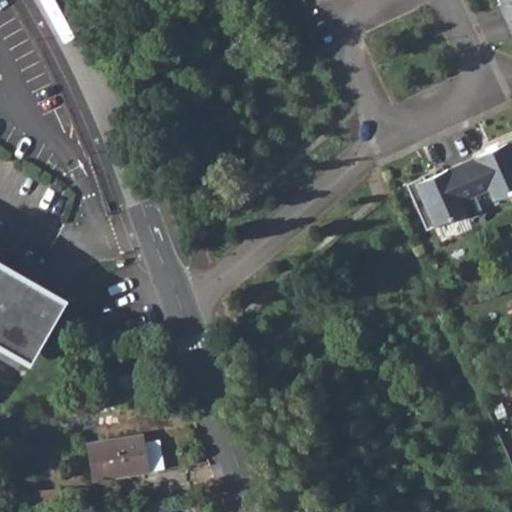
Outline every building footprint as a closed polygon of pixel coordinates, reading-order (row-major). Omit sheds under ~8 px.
[(511,0),(500,0),(502,3),(498,4),(504,18),(511,14),(511,0)] [(497,148),(460,163),(475,195),(488,190),(493,200),(511,192),(511,137),(496,145),(497,148)] [(475,195),(460,163),(424,179),(423,176),(405,183),(425,230),(465,212),(461,202),(475,195)] [(0,343),(28,360),(62,300),(0,264),(0,343)] [(110,389),(145,387),(144,375),(109,376),(110,389)] [(141,434),(86,442),(92,480),(167,468),(162,439),(142,442),(141,434)] [(34,490),(35,511),(51,511),(57,511),(88,509),(87,487),(56,489),(34,490)]
